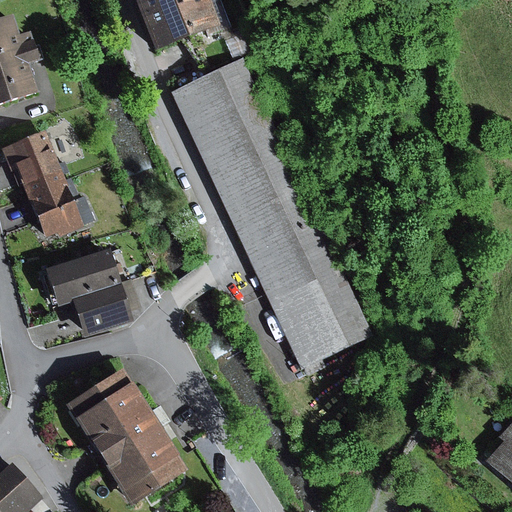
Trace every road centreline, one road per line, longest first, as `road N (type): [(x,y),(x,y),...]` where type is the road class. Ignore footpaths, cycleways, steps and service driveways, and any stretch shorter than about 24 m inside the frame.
road 1 (unclassified): [(123,0),(164,123),(216,238),(210,272)]
road 2 (residential): [(154,324),(269,511)]
road 3 (residential): [(154,324),(130,339),(26,368)]
